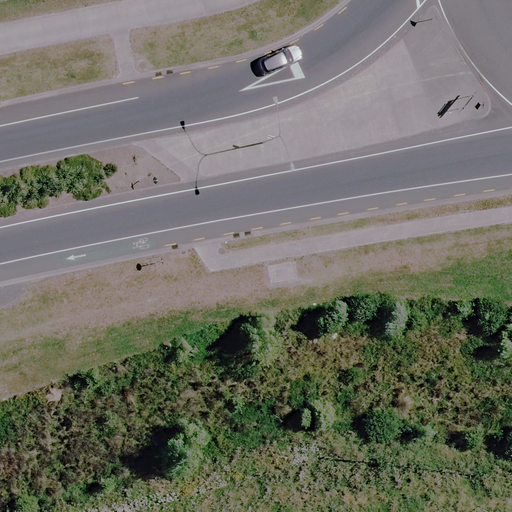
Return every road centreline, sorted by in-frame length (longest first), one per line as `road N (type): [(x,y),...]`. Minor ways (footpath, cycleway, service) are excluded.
road 1 (secondary): [(511,154),(0,247)]
road 2 (secondary): [(0,142),(253,82),(316,56),(386,0)]
